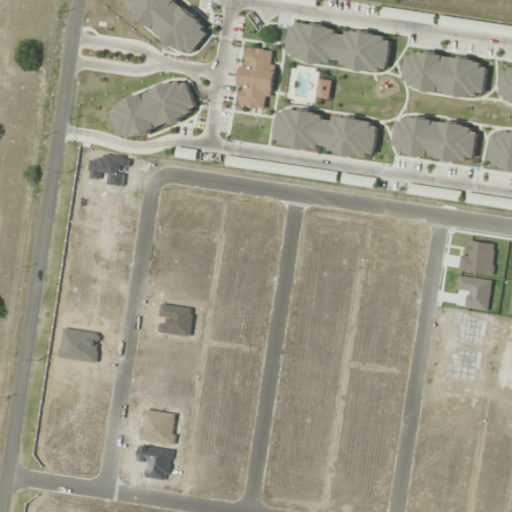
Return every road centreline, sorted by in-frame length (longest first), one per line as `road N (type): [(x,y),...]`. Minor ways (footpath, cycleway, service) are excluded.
road 1 (tertiary): [(78,0),(0,511)]
road 2 (residential): [(511,43),(208,143),(219,74)]
road 3 (residential): [(511,231),(157,181)]
road 4 (residential): [(157,181),(106,492)]
road 5 (residential): [(294,199),(250,511)]
road 6 (residential): [(440,221),(395,511)]
road 7 (residential): [(6,477),(236,511)]
road 8 (residential): [(71,49),(219,74),(230,0)]
road 9 (residential): [(58,133),(137,149),(208,143)]
